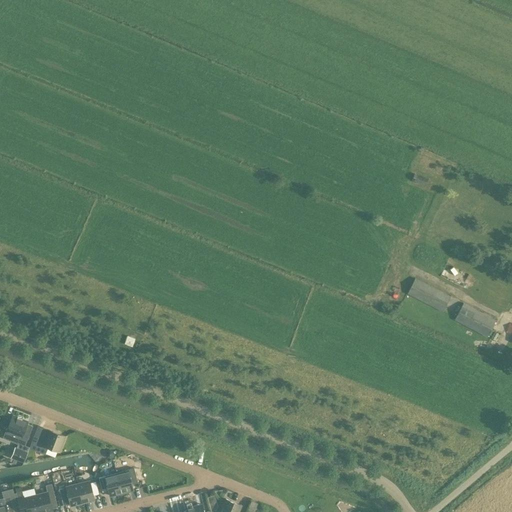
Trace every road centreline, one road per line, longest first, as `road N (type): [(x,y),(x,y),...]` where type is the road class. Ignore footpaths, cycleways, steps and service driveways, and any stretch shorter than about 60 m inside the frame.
road 1 (unclassified): [(407,511),(364,474),(0,331)]
road 2 (residential): [(208,477),(0,394)]
